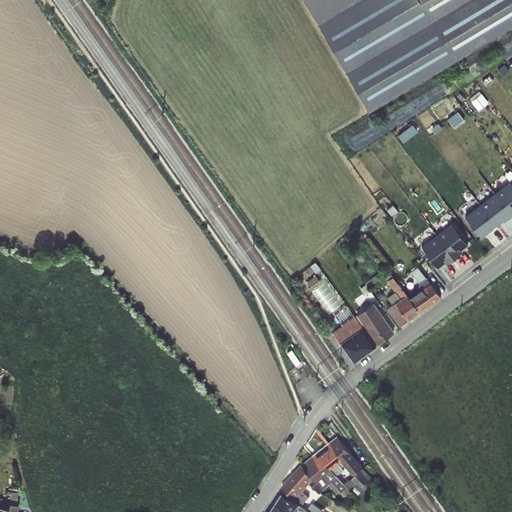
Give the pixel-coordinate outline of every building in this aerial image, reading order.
[(511,0),(304,0),(368,108),(511,23),(511,0)] [(450,115),(454,123),(464,118),(460,110),(450,115)] [(511,184),(464,209),(477,233),(511,215),(511,184)] [(418,238),(436,267),(469,247),(454,222),(426,240),(423,235),(418,238)] [(389,306),(400,324),(424,309),(425,310),(444,298),(422,263),(412,269),(423,286),(409,295),(396,274),(388,279),(396,291),(390,294),(395,302),(389,306)] [(377,301),(332,327),(351,359),(396,333),(377,301)] [(341,433),(299,463),(267,511),(322,511),(326,508),(317,502),(325,491),(329,488),(337,493),(356,497),(375,484),(375,480),(341,433)] [(19,496),(18,495),(13,493),(10,508),(10,509),(9,511),(18,511),(20,506),(18,505),(19,496)] [(0,511),(9,511),(10,509),(2,506),(4,498),(0,497),(0,511)]
